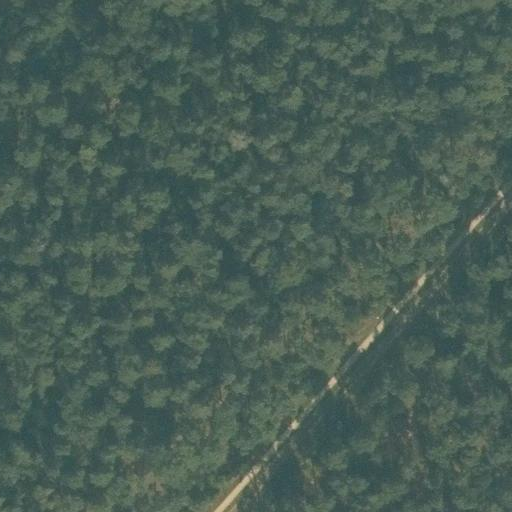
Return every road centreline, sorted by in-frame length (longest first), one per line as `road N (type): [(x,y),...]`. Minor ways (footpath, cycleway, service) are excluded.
road 1 (track): [(511,211),(236,511)]
road 2 (track): [(511,398),(404,304)]
